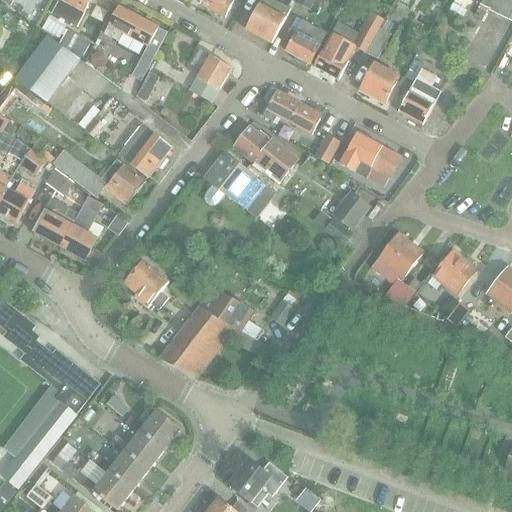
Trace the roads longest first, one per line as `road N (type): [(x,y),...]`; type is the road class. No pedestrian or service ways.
road 1 (residential): [(80,298),(267,64)]
road 2 (residential): [(234,419),(403,204)]
road 3 (residential): [(234,419),(110,353),(84,327),(80,298)]
road 4 (residential): [(444,153),(267,64)]
road 5 (residential): [(267,64),(151,0)]
